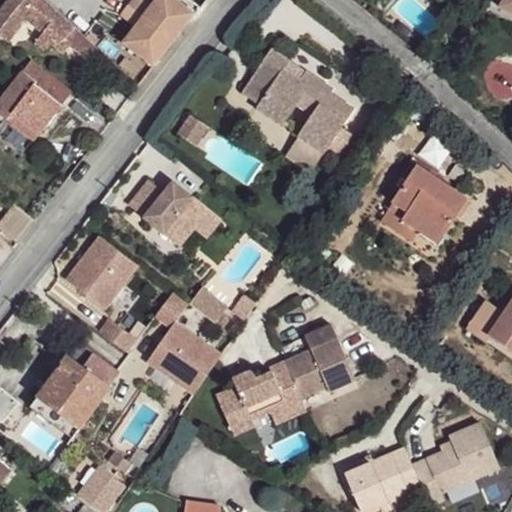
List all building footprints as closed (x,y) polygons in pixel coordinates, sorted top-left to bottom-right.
[(3,0),(0,5),(0,36),(8,43),(25,20),(44,33),(36,44),(45,51),(55,45),(64,40),(71,46),(86,61),(98,48),(46,0),(3,0)] [(147,0),(134,0),(130,5),(176,38),(196,13),(177,0),(156,0),(153,4),(147,0)] [(511,0),(499,0),(497,3),(511,11),(511,0)] [(176,38),(130,5),(122,16),(136,27),(124,42),(156,66),(176,38)] [(64,40),(55,45),(64,53),(71,46),(64,40)] [(244,93),(247,96),(261,107),(258,110),(282,127),(297,107),(313,119),(298,138),(322,155),(354,111),(331,95),(333,92),(308,74),(301,82),(286,71),(292,63),(281,55),(274,50),(244,93)] [(33,57),(0,99),(0,112),(8,120),(12,113),(14,111),(40,129),(70,88),(33,57)] [(388,99),(380,92),(341,147),(348,153),(388,99)] [(14,111),(12,113),(37,134),(40,129),(14,111)] [(36,134),(12,113),(8,120),(33,138),(36,134)] [(185,118),(173,135),(190,149),(205,130),(185,118)] [(462,201),(412,167),(388,204),(402,212),(396,221),(416,234),(421,227),(438,237),(462,201)] [(170,201),(147,183),(129,206),(183,250),(197,234),(207,241),(221,223),(179,190),(170,201)] [(179,190),(172,184),(162,195),(170,201),(179,190)] [(38,217),(18,200),(0,220),(0,223),(19,240),(38,217)] [(438,237),(421,227),(416,234),(431,245),(438,237)] [(197,234),(183,250),(192,258),(207,241),(197,234)] [(136,266),(99,238),(66,282),(104,310),(136,266)] [(190,301),(215,322),(229,306),(204,285),(190,301)] [(221,353),(176,320),(187,304),(171,292),(155,315),(171,326),(147,360),(194,394),(221,353)] [(242,296),(231,312),(242,321),(255,305),(242,296)] [(511,297),(485,336),(511,353),(511,297)] [(107,319),(99,334),(130,350),(138,335),(107,319)] [(280,362),(296,400),(322,388),(324,393),(352,381),(327,326),(301,337),(306,351),(280,362)] [(79,344),(28,414),(68,444),(119,374),(79,344)] [(231,390),(212,399),(229,437),(250,428),(247,422),(266,413),(296,400),(280,362),(264,370),(266,373),(252,380),(248,370),(236,375),(227,380),(231,390)] [(245,366),(233,370),(236,375),(248,370),(245,366)] [(296,400),(266,413),(270,426),(301,412),(296,400)] [(68,444),(28,414),(19,426),(59,457),(68,444)] [(444,451),(413,462),(423,486),(432,502),(445,497),(443,490),(476,477),(502,466),(484,421),(452,434),(453,440),(456,446),(444,451)] [(453,440),(442,443),(444,451),(456,446),(453,440)] [(357,459),(343,466),(360,511),(361,511),(387,502),(407,493),(423,486),(413,462),(404,446),(387,453),(373,461),(360,464),(357,459)] [(18,461),(3,450),(0,453),(0,479),(2,481),(18,461)] [(130,482),(137,465),(108,452),(100,468),(130,482)] [(370,455),(357,459),(360,464),(373,461),(370,455)] [(95,464),(74,492),(102,511),(109,511),(128,487),(95,464)] [(476,477),(443,490),(445,497),(479,484),(476,477)] [(59,509),(62,511),(96,511),(73,492),(59,509)] [(407,493),(387,502),(390,507),(410,499),(407,493)] [(221,511),(222,505),(189,500),(187,511),(221,511)] [(387,502),(361,511),(390,511),(391,511),(390,507),(387,502)]
